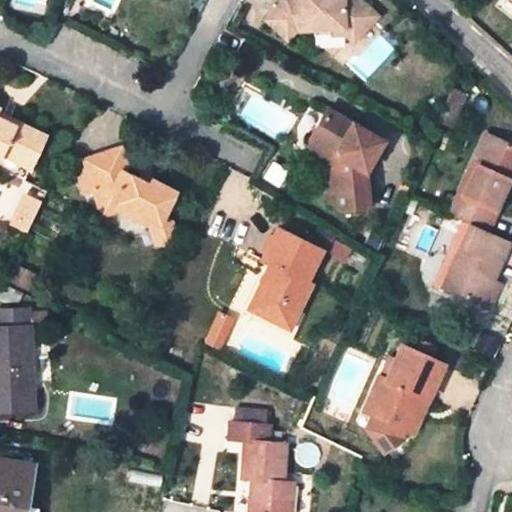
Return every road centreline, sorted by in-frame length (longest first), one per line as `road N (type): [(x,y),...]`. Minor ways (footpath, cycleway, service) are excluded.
road 1 (residential): [(0,43),(158,116)]
road 2 (residential): [(158,116),(218,0)]
